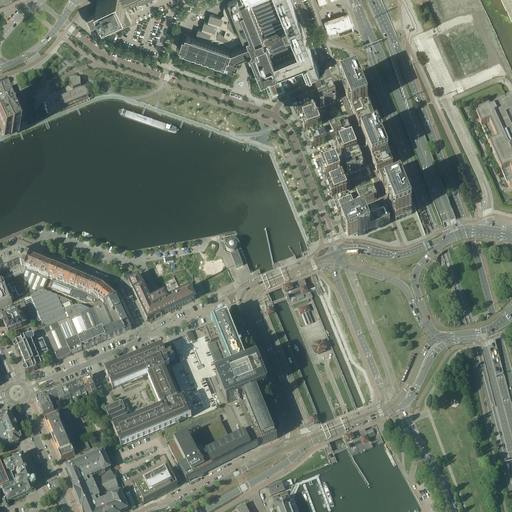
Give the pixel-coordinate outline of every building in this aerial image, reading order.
[(132,22),(126,7),(125,6),(127,5),(125,0),(139,0),(142,4),(150,0),(98,0),(99,2),(98,3),(99,7),(101,11),(87,18),(91,26),(105,20),(107,24),(110,32),(132,22)] [(279,75),(245,0),(239,0),(229,0),(228,1),(229,3),(229,4),(228,4),(227,5),(227,6),(226,6),(226,7),(226,8),(225,8),(225,9),(225,10),(225,11),(225,12),(226,12),(226,13),(226,14),(225,14),(222,16),(222,18),(211,14),(208,21),(209,21),(208,23),(205,22),(202,28),(203,28),(202,30),(200,29),(199,29),(198,29),(196,35),(197,35),(196,38),(195,38),(193,37),(186,35),(185,37),(183,36),(183,37),(180,46),(179,47),(180,47),(181,48),(181,50),(186,52),(189,53),(190,53),(225,65),(226,66),(234,68),(235,66),(237,66),(238,66),(237,65),(239,61),(239,60),(235,59),(238,57),(240,57),(239,56),(242,55),(242,56),(243,56),(244,56),(245,56),(245,55),(245,54),(248,53),(248,54),(249,53),(263,87),(268,85),(272,96),(286,91),(282,82),(282,81),(279,75)] [(314,60),(290,0),(245,0),(279,75),(303,66),(302,65),(303,65),(303,66),(305,65),(310,78),(312,77),(312,76),(312,74),(318,72),(319,73),(319,74),(319,73),(314,60)] [(353,31),(348,15),(325,23),(329,35),(338,32),(340,36),(353,31)] [(465,25),(447,32),(451,44),(456,42),(455,39),(458,38),(457,34),(464,31),(465,33),(468,32),(468,31),(467,31),(465,25)] [(357,77),(340,84),(353,114),(358,128),(374,122),(369,108),(357,77)] [(57,98),(59,102),(47,107),(49,112),(61,108),(89,96),(87,92),(86,88),(88,87),(89,86),(81,89),(81,87),(80,80),(78,80),(77,79),(73,79),(69,80),(70,85),(70,84),(71,84),(73,90),(74,92),(57,98)] [(0,104),(14,99),(7,84),(0,86),(0,104)] [(331,87),(317,93),(322,105),(336,99),(331,87)] [(494,103),(495,105),(493,106),(493,107),(492,107),(491,108),(491,107),(489,108),(488,106),(478,111),(479,113),(476,114),(481,126),(489,122),(497,140),(490,143),(489,143),(510,189),(511,189),(511,99),(511,96),(505,98),(506,100),(505,101),(504,99),(494,103)] [(299,100),(292,103),(297,115),(308,110),(311,109),(306,97),(299,100)] [(0,130),(3,139),(4,138),(7,137),(10,135),(11,137),(12,137),(18,134),(19,134),(16,128),(22,125),(23,125),(21,121),(15,106),(13,102),(13,103),(7,105),(5,101),(4,101),(4,102),(0,103),(0,130)] [(313,114),(299,120),(304,132),(318,126),(313,114)] [(346,121),(332,126),(337,138),(351,132),(346,121)] [(375,129),(361,135),(373,164),(377,174),(393,167),(389,158),(377,128),(375,129)] [(320,131),(306,136),(311,148),(325,143),(320,131)] [(354,139),(339,144),(344,156),(358,151),(354,139)] [(360,156),(346,161),(351,173),(365,167),(360,156)] [(334,166),(320,171),(325,183),(339,178),(334,166)] [(395,172),(379,179),(386,196),(396,221),(412,214),(402,189),(395,172)] [(341,182),(326,188),(331,199),(345,194),(341,182)] [(372,187),(358,193),(360,197),(362,202),(363,205),(369,202),(377,199),(374,191),(372,187)] [(347,198),(333,204),(338,215),(352,210),(347,198)] [(390,223),(384,208),(364,215),(341,225),(346,237),(347,240),(354,237),(370,231),(390,223)] [(237,252),(236,251),(236,250),(237,250),(237,249),(237,248),(237,247),(240,246),(239,245),(239,244),(238,243),(237,242),(236,241),(235,241),(234,241),(233,241),(232,241),(231,241),(230,241),(229,241),(228,242),(227,243),(227,244),(226,244),(226,245),(226,246),(226,247),(226,248),(226,249),(226,250),(227,251),(227,252),(228,252),(229,253),(230,253),(230,255),(234,266),(236,269),(243,266),(242,263),(237,252)] [(23,277),(31,258),(19,253),(1,260),(6,272),(10,282),(19,278),(23,277)] [(30,294),(42,262),(31,258),(23,277),(30,294)] [(0,286),(10,282),(6,272),(1,260),(0,260),(0,286)] [(45,290),(49,278),(54,267),(42,262),(30,294),(30,296),(45,290)] [(62,294),(70,273),(54,267),(49,278),(53,280),(51,285),(52,288),(55,291),(62,294)] [(71,298),(80,278),(70,273),(62,294),(71,298)] [(191,289),(179,294),(167,300),(165,296),(151,302),(139,276),(128,281),(130,284),(148,322),(158,317),(196,300),(195,297),(202,293),(199,288),(192,291),(191,289)] [(28,298),(19,278),(10,282),(0,286),(0,310),(1,310),(25,300),(28,298)] [(85,304),(94,283),(80,278),(71,298),(85,304)] [(95,303),(102,286),(94,283),(85,304),(87,304),(95,303)] [(101,301),(106,290),(102,287),(102,286),(95,303),(96,303),(101,301)] [(31,297),(41,322),(44,329),(57,324),(70,318),(82,313),(89,310),(82,307),(77,307),(74,308),(71,302),(45,291),(45,290),(30,296),(31,297)] [(116,299),(109,292),(106,290),(101,301),(104,304),(114,300),(116,299)] [(41,322),(31,297),(28,298),(25,300),(35,324),(41,322)] [(116,299),(114,300),(104,304),(94,308),(98,318),(107,314),(116,311),(121,309),(116,299)] [(309,312),(307,306),(298,310),(300,315),(302,315),(303,317),(309,314),(308,312),(309,312)] [(274,313),(272,308),(271,309),(270,307),(266,308),(267,310),(266,311),(268,316),(274,313)] [(94,308),(89,310),(82,313),(91,334),(102,330),(98,318),(94,308)] [(123,313),(121,309),(116,311),(125,333),(131,330),(128,323),(129,323),(127,319),(126,320),(125,316),(124,312),(123,313)] [(6,328),(8,333),(13,331),(17,330),(17,329),(18,329),(22,328),(22,327),(26,325),(20,310),(2,318),(4,323),(6,328)] [(125,333),(116,311),(107,314),(116,337),(125,333)] [(82,313),(70,318),(79,339),(91,334),(82,313)] [(116,337),(107,314),(98,318),(102,330),(103,332),(107,341),(116,337)] [(265,382),(266,382),(259,364),(258,365),(256,359),(246,363),(227,315),(213,321),(214,325),(212,326),(205,329),(211,343),(220,339),(221,341),(211,345),(209,346),(219,372),(222,371),(226,369),(231,367),(232,369),(223,373),(216,375),(227,404),(234,401),(243,397),(244,399),(255,425),(257,430),(251,433),(246,436),(253,449),(258,446),(258,445),(262,443),(263,445),(277,439),(258,391),(267,387),(265,382)] [(70,318),(57,324),(66,345),(72,342),(79,339),(70,318)] [(70,356),(66,345),(57,324),(44,329),(55,354),(58,361),(70,356)] [(107,341),(103,332),(102,330),(91,334),(95,346),(107,341)] [(187,334),(186,334),(186,335),(189,342),(190,342),(191,344),(195,342),(191,333),(191,332),(187,334)] [(95,346),(91,334),(79,339),(83,351),(95,346)] [(33,335),(32,336),(30,336),(29,336),(24,338),(24,337),(21,339),(21,340),(16,342),(14,344),(12,344),(13,345),(13,344),(14,346),(15,348),(14,348),(15,349),(18,348),(22,355),(21,356),(22,358),(23,358),(26,366),(22,368),(23,368),(24,370),(25,372),(24,372),(25,373),(26,372),(28,371),(28,372),(34,370),(37,369),(37,368),(42,366),(45,364),(44,363),(45,363),(44,361),(43,360),(42,357),(43,357),(44,358),(46,358),(47,356),(47,355),(48,355),(48,354),(48,351),(49,351),(48,349),(47,348),(47,346),(46,345),(46,343),(45,342),(44,342),(43,340),(42,340),(41,340),(40,340),(40,339),(38,339),(36,341),(37,341),(36,342),(34,340),(35,340),(34,338),(33,336),(33,335)] [(79,339),(72,342),(77,353),(83,351),(79,339)] [(72,342),(66,345),(70,356),(77,353),(72,342)] [(317,353),(318,355),(324,352),(323,350),(325,350),(326,348),(324,345),(323,344),(321,345),(320,343),(314,345),(315,347),(313,348),(313,349),(314,353),(315,353),(317,353)] [(127,444),(191,417),(191,418),(192,418),(184,398),(183,398),(183,399),(178,401),(177,399),(178,398),(166,370),(165,371),(164,368),(170,366),(169,363),(174,359),(172,353),(165,355),(162,347),(105,371),(108,379),(109,379),(110,382),(109,382),(113,390),(113,389),(118,387),(119,387),(121,386),(126,384),(127,384),(127,383),(131,381),(132,382),(132,381),(137,379),(137,380),(138,379),(142,377),(143,377),(148,375),(149,377),(149,378),(151,382),(150,382),(151,383),(153,387),(152,387),(153,388),(153,387),(155,391),(154,392),(155,392),(157,396),(156,396),(156,397),(157,396),(159,400),(158,401),(159,401),(161,405),(160,405),(160,406),(161,406),(162,408),(157,410),(156,410),(156,411),(152,413),(151,412),(151,413),(146,415),(145,415),(141,417),(140,417),(136,419),(135,419),(135,420),(130,421),(122,402),(105,409),(112,426),(113,428),(121,447),(127,445),(127,444)] [(98,393),(92,378),(91,377),(90,377),(86,379),(91,390),(90,390),(93,396),(98,393)] [(86,379),(81,381),(86,392),(90,390),(91,390),(86,379)] [(81,381),(76,383),(81,394),(86,392),(81,381)] [(76,383),(71,385),(76,396),(81,394),(76,383)] [(71,385),(66,387),(71,398),(76,396),(71,385)] [(71,398),(66,387),(61,389),(65,400),(71,398)] [(61,389),(55,392),(58,399),(60,403),(65,400),(61,389)] [(55,392),(47,395),(49,399),(51,398),(52,400),(54,399),(54,400),(58,399),(55,392)] [(47,395),(37,399),(37,400),(36,400),(36,401),(38,406),(49,401),(49,399),(47,395)] [(452,399),(449,403),(451,407),(455,408),(459,405),(457,400),(452,399)] [(49,401),(38,406),(41,411),(52,406),(49,401)] [(52,406),(41,411),(43,417),(54,412),(52,406)] [(76,416),(73,409),(62,413),(65,420),(76,416)] [(161,432),(166,442),(168,446),(188,436),(221,423),(220,421),(221,421),(216,409),(161,432)] [(16,429),(13,422),(12,422),(11,417),(8,411),(3,414),(0,415),(0,428),(1,428),(8,443),(6,444),(8,447),(16,444),(18,443),(17,441),(20,440),(18,434),(16,430),(16,429)] [(73,456),(66,438),(56,416),(45,421),(47,420),(48,422),(47,423),(48,427),(49,426),(50,428),(49,429),(51,433),(52,432),(53,435),(52,435),(53,439),(55,439),(56,441),(54,442),(55,442),(56,446),(57,446),(58,448),(57,448),(59,452),(60,452),(61,454),(60,454),(61,458),(63,458),(63,460),(61,461),(62,461),(63,460),(73,456)] [(187,483),(258,447),(258,446),(253,449),(246,436),(251,433),(231,443),(221,423),(188,436),(168,446),(180,470),(183,475),(186,482),(187,483)] [(76,447),(79,452),(79,454),(90,449),(87,442),(76,447)] [(103,452),(72,465),(66,468),(73,485),(72,485),(74,490),(77,498),(77,499),(80,504),(82,509),(83,509),(84,511),(122,511),(128,510),(120,492),(100,501),(100,500),(99,497),(99,496),(99,495),(103,494),(118,491),(118,490),(118,489),(118,488),(117,488),(117,486),(116,484),(117,484),(114,477),(113,477),(113,476),(112,474),(111,473),(111,472),(110,471),(93,483),(93,481),(93,480),(92,481),(90,477),(110,469),(103,452)] [(26,494),(26,495),(35,491),(32,484),(33,483),(31,478),(30,478),(21,456),(3,464),(3,465),(0,466),(0,465),(0,488),(1,488),(5,498),(7,502),(26,494)] [(135,487),(143,502),(144,505),(178,487),(173,478),(171,475),(169,470),(135,487)] [(281,484),(268,489),(271,496),(277,494),(277,495),(279,494),(279,493),(284,491),(281,484)] [(7,502),(5,498),(0,499),(0,502),(1,505),(2,508),(4,507),(6,508),(8,507),(8,505),(7,502)] [(291,511),(287,500),(274,505),(276,511),(291,511)]
